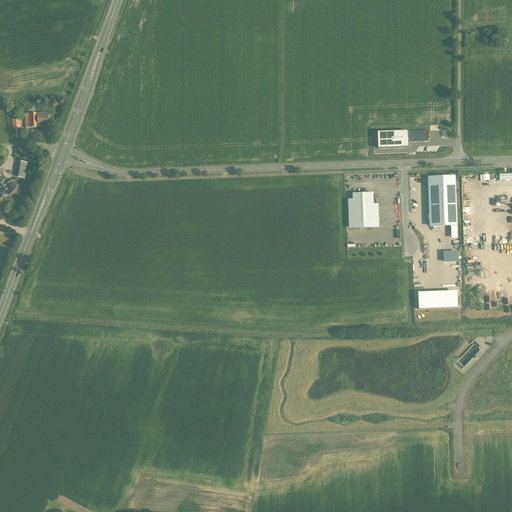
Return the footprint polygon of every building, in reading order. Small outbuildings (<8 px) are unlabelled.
[(37,113),(25,114),(25,128),(37,127),(37,123),(37,114),(37,113)] [(47,113),(37,114),(37,123),(38,123),(38,122),(47,122),(47,123),(47,113)] [(378,133),(378,149),(409,148),(409,142),(429,142),(428,131),(378,133)] [(27,163),(17,161),(15,177),(24,179),(27,163)] [(0,174),(0,194),(1,196),(3,193),(5,191),(9,195),(18,187),(8,177),(5,179),(0,174)] [(428,177),(430,227),(457,226),(455,176),(428,177)] [(348,200),(349,229),(379,228),(378,205),(373,205),(373,193),(353,194),(353,200),(348,200)] [(458,252),(444,252),(444,263),(458,262),(458,252)] [(457,292),(419,293),(419,309),(458,308),(457,292)]
